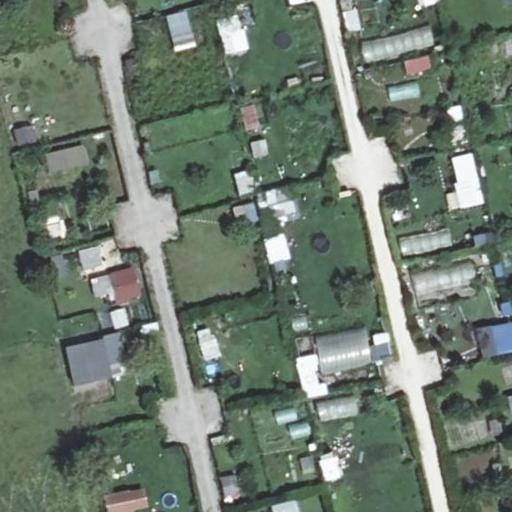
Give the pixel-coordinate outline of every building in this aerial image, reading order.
[(339,0),(338,10),(356,14),(358,0),(339,0)] [(185,9),(164,14),(172,50),(194,45),(185,9)] [(239,13),(216,18),(224,54),(246,49),(239,13)] [(445,107),(451,145),(467,142),(460,104),(445,107)] [(10,128),(15,146),(36,141),(31,123),(10,128)] [(49,172),(88,161),(83,141),(43,153),(49,172)] [(451,157),(459,185),(476,180),(468,152),(451,157)] [(260,191),(268,225),(296,218),(288,185),(260,191)] [(250,201),(231,206),(236,224),(255,219),(250,201)] [(81,270),(102,266),(98,244),(77,248),(81,270)] [(117,304),(142,296),(133,265),(108,272),(117,304)] [(89,278),(96,302),(113,297),(106,273),(89,278)] [(302,310),(300,291),(286,293),(284,275),(277,275),(282,313),(302,310)] [(150,305),(104,313),(107,329),(153,321),(150,305)] [(511,325),(492,325),(492,349),(511,349),(511,325)] [(364,327),(313,336),(319,373),(371,363),(364,327)] [(69,384),(108,378),(106,362),(123,359),(120,334),(63,342),(69,384)] [(201,361),(218,359),(214,335),(198,338),(201,361)] [(315,359),(296,362),(302,394),(321,390),(315,359)] [(214,465),(236,461),(232,434),(210,437),(214,465)] [(340,462),(343,477),(365,473),(363,458),(340,462)] [(252,489),(245,470),(218,480),(225,500),(252,489)] [(143,486),(101,494),(104,511),(130,511),(147,509),(143,486)] [(271,511),(296,511),(295,499),(270,503),(271,511)]
